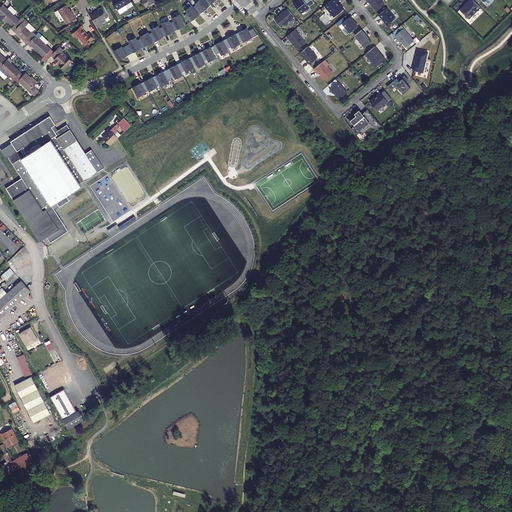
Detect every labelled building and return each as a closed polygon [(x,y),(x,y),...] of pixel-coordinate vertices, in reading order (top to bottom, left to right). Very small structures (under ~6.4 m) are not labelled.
[(132,1),(130,0),(112,0),(118,10),(132,1)] [(196,5),(194,8),(199,14),(205,9),(209,6),(209,5),(204,0),(199,0),(195,4),(196,5)] [(298,0),(294,4),(301,13),(309,6),(303,0),(299,0),(299,1),(298,0)] [(371,0),(379,9),(388,2),(385,0),(371,0)] [(473,0),(468,0),(460,9),(469,18),(480,7),(473,0)] [(5,4),(0,8),(0,11),(3,14),(1,16),(5,20),(7,18),(15,26),(21,19),(5,4)] [(71,10),(70,11),(66,5),(55,12),(59,18),(62,16),(67,24),(76,18),(71,10)] [(194,8),(191,5),(185,11),(187,13),(185,15),(190,22),(196,17),(196,18),(200,14),(199,14),(194,8)] [(91,15),(98,28),(103,25),(101,22),(108,17),(103,8),(91,15)] [(294,17),(287,8),(275,19),(281,27),(294,17)] [(387,8),(379,15),(387,25),(395,18),(387,8)] [(15,26),(13,28),(29,43),(37,34),(34,30),(36,28),(24,16),(21,19),(15,26)] [(174,21),(171,23),(175,31),(179,28),(179,29),(183,27),(178,16),(172,18),(174,21)] [(351,16),(342,23),(350,33),(358,26),(352,19),(353,19),(351,16)] [(175,31),(171,23),(169,20),(162,24),(163,27),(160,28),(164,36),(170,33),(171,33),(175,31)] [(401,25),(393,32),(406,47),(414,41),(401,25)] [(164,36),(160,28),(159,26),(151,29),(153,32),(149,34),(153,41),(160,38),(160,39),(164,37),(164,36)] [(82,31),(83,30),(80,27),(72,34),(75,37),(76,36),(86,46),(93,40),(88,35),(87,36),(82,31)] [(244,30),(236,34),(240,42),(243,40),(244,42),(252,37),(247,28),(243,30),(244,30)] [(295,30),(287,36),(297,49),(306,43),(295,30)] [(372,41),(362,30),(355,35),(365,47),(372,41)] [(29,43),(32,46),(33,45),(44,56),(48,59),(55,51),(52,48),(47,44),(49,41),(43,35),(39,31),(37,34),(29,43)] [(149,34),(149,32),(140,37),(141,38),(137,40),(141,48),(148,44),(149,45),(154,42),(153,41),(149,34)] [(232,37),(224,41),(228,48),(232,46),(232,48),(241,44),(240,42),(236,34),(232,36),(232,37)] [(137,40),(136,37),(129,41),(130,44),(127,46),(131,53),(137,50),(137,51),(142,48),(141,48),(137,40)] [(222,55),(229,51),(228,48),(224,41),(224,40),(219,43),(220,43),(213,46),(217,54),(221,52),(222,55)] [(60,46),(53,54),(56,57),(55,59),(65,68),(73,60),(63,50),(64,49),(60,46)] [(131,53),(127,46),(123,48),(122,46),(114,51),(120,60),(124,58),(124,57),(131,53)] [(308,46),(300,53),(309,64),(318,57),(308,46)] [(385,59),(375,46),(365,54),(376,67),(385,59)] [(207,50),(200,53),(204,61),(208,59),(209,62),(216,58),(211,47),(206,49),(207,50)] [(0,65),(2,68),(9,60),(1,52),(2,51),(0,49),(0,65)] [(416,63),(415,62),(413,70),(423,72),(428,52),(418,49),(415,60),(416,60),(416,63)] [(200,53),(196,55),(190,59),(194,66),(197,64),(199,67),(206,63),(204,61),(200,53)] [(21,81),(26,76),(14,64),(14,63),(15,61),(12,58),(9,60),(2,68),(0,69),(0,73),(7,80),(10,77),(9,76),(11,74),(20,82),(21,81)] [(190,59),(189,58),(185,60),(186,61),(178,65),(182,73),(185,70),(186,72),(194,68),(194,66),(190,59)] [(325,60),(314,69),(318,74),(319,73),(321,75),(324,80),(333,73),(327,66),(329,65),(325,60)] [(176,79),(183,75),(182,73),(178,65),(177,64),(173,67),(167,71),(171,78),(174,76),(176,79)] [(161,73),(156,75),(157,76),(160,84),(162,86),(169,83),(168,80),(171,78),(167,71),(161,74),(161,73)] [(32,91),(36,86),(39,83),(28,73),(26,76),(21,81),(32,91)] [(160,84),(157,76),(149,80),(149,79),(145,82),(145,83),(149,90),(150,91),(158,87),(157,85),(160,84)] [(397,79),(387,87),(390,91),(396,86),(397,89),(399,88),(403,93),(410,87),(407,83),(403,78),(399,81),(398,80),(397,79)] [(145,83),(145,82),(137,86),(133,88),(138,97),(146,93),(145,91),(149,90),(145,83)] [(333,93),(335,95),(338,100),(347,92),(338,82),(330,89),(333,93)] [(375,97),(370,101),(377,110),(392,98),(385,90),(381,93),(377,96),(375,98),(375,97)] [(381,125),(368,109),(362,113),(360,115),(357,111),(348,119),(351,124),(352,123),(357,128),(356,128),(357,129),(359,131),(369,122),(372,126),(373,125),(376,129),(381,125)] [(50,117),(11,143),(12,144),(14,147),(5,153),(8,158),(22,179),(18,182),(6,190),(41,243),(47,238),(51,244),(69,232),(55,211),(54,210),(59,207),(60,208),(70,202),(67,197),(70,195),(69,193),(104,170),(92,151),(86,155),(67,126),(58,132),(56,133),(53,128),(55,127),(56,126),(50,117)] [(122,128),(125,132),(131,126),(124,118),(119,123),(123,127),(122,128)] [(111,145),(122,135),(116,130),(120,127),(118,124),(103,137),(111,145)] [(9,146),(1,151),(6,160),(8,158),(5,153),(14,147),(12,144),(9,146)] [(2,274),(6,279),(14,272),(10,267),(2,274)] [(0,319),(31,292),(22,282),(0,301),(0,319)] [(27,346),(38,340),(31,327),(20,334),(27,346)] [(46,342),(57,362),(61,360),(50,340),(46,342)] [(32,374),(26,358),(19,360),(26,377),(32,374)] [(32,377),(15,386),(35,422),(52,413),(32,377)] [(79,410),(76,411),(64,389),(51,396),(68,428),(84,419),(79,410)] [(18,421),(22,419),(14,404),(10,406),(18,421)] [(10,447),(20,440),(13,429),(3,435),(10,447)]
